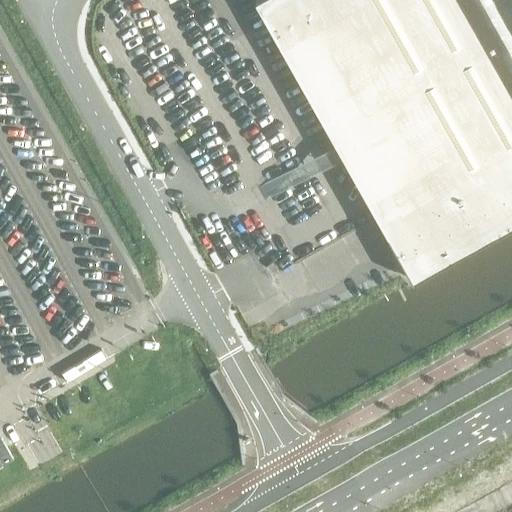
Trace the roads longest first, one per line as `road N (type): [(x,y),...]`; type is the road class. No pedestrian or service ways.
road 1 (unclassified): [(298,479),(60,51),(51,23),(58,0)]
road 2 (tertiary): [(511,358),(298,479)]
road 3 (tertiary): [(325,511),(511,407)]
